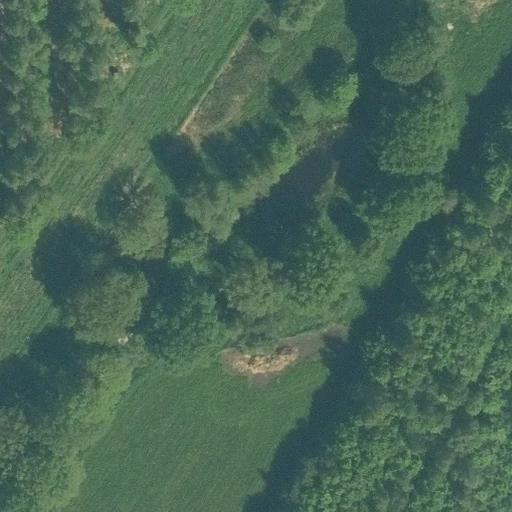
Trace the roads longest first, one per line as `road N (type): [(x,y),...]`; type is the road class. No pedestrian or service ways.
road 1 (track): [(0,370),(267,0)]
road 2 (track): [(0,246),(169,0)]
road 3 (track): [(398,511),(511,310)]
